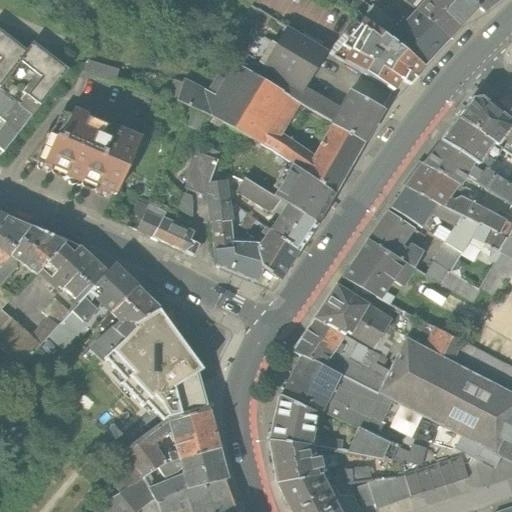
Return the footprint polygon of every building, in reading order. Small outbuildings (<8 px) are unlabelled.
[(92,5),(89,0),(85,0),(81,3),(85,9),(92,5)] [(402,0),(416,10),(424,0),(402,0)] [(450,39),(477,7),(469,0),(424,0),(416,10),(450,39)] [(469,0),(477,7),(484,12),(497,0),(469,0)] [(424,69),(450,39),(416,10),(390,40),(424,69)] [(351,51),(344,63),(395,92),(407,71),(416,76),(424,69),(390,40),(363,20),(339,45),(351,51)] [(287,27),(266,64),(303,86),(325,48),(287,27)] [(0,34),(0,86),(18,63),(25,54),(0,34)] [(32,45),(25,54),(18,63),(40,80),(19,107),(18,109),(31,119),(67,72),(32,45)] [(300,102),(334,122),(342,108),(303,86),(266,64),(239,49),(231,63),(300,102)] [(114,85),(119,72),(87,62),(83,75),(114,85)] [(272,149),(294,165),(335,194),(365,140),(334,122),(314,156),(281,133),(300,102),(231,63),(214,94),(183,78),(178,99),(209,114),(272,149)] [(351,91),(342,108),(334,122),(365,140),(383,109),(351,91)] [(19,107),(0,93),(0,122),(4,126),(0,131),(0,153),(3,156),(31,119),(18,109),(19,107)] [(468,101),(453,121),(489,144),(494,147),(510,126),(477,100),(468,101)] [(60,113),(54,126),(27,160),(68,178),(67,182),(81,188),(83,185),(99,192),(97,195),(108,199),(109,195),(114,197),(139,140),(112,129),(110,133),(97,128),(99,123),(75,112),(72,118),(60,113)] [(453,121),(437,144),(469,165),(474,166),(489,144),(453,121)] [(176,131),(161,125),(155,142),(169,147),(176,131)] [(494,147),(511,159),(511,127),(510,126),(494,147)] [(460,179),(469,165),(437,144),(419,169),(453,188),(460,179)] [(207,193),(211,222),(230,220),(226,181),(209,183),(217,160),(196,152),(185,186),(207,193)] [(294,165),(274,196),(280,200),(290,205),(318,224),(335,194),(294,165)] [(511,190),(474,166),(469,165),(460,179),(511,210),(511,190)] [(419,169),(404,189),(433,205),(439,208),(444,201),(453,188),(419,169)] [(272,213),(280,200),(274,196),(243,177),(235,191),(272,213)] [(404,189),(390,209),(415,226),(419,228),(426,216),(433,205),(404,189)] [(192,198),(182,193),(175,211),(193,219),(192,198)] [(452,228),(422,277),(470,305),(477,293),(447,273),(467,241),(478,246),(484,234),(494,238),(502,222),(455,200),(449,204),(444,201),(439,208),(433,205),(426,216),(452,228)] [(132,215),(142,220),(145,214),(148,207),(137,202),(132,215)] [(290,205),(272,231),(300,252),(318,224),(290,205)] [(148,207),(145,214),(163,221),(166,214),(148,206),(148,207)] [(390,209),(366,242),(411,268),(422,253),(410,245),(406,250),(401,247),(415,226),(390,209)] [(137,232),(154,240),(163,221),(145,214),(142,220),(137,232)] [(0,265),(1,267),(10,258),(32,229),(8,219),(0,228),(0,265)] [(213,247),(234,245),(230,220),(211,222),(213,247)] [(194,235),(163,221),(154,240),(186,254),(194,235)] [(511,227),(476,290),(494,301),(504,283),(511,288),(511,264),(508,263),(511,257),(511,227)] [(64,243),(32,229),(10,258),(18,264),(35,276),(36,275),(64,243)] [(263,244),(258,244),(264,267),(282,282),(300,252),(272,231),(263,244)] [(414,271),(411,268),(366,242),(333,288),(365,308),(368,310),(389,280),(402,289),(414,271)] [(58,286),(77,304),(104,274),(77,248),(64,243),(36,275),(53,291),(58,286)] [(258,244),(234,245),(213,247),(215,264),(260,283),(264,267),(258,244)] [(0,265),(0,284),(18,264),(10,258),(1,267),(0,265)] [(109,314),(134,287),(112,265),(104,274),(77,304),(68,313),(47,336),(61,350),(84,325),(82,322),(93,310),(87,305),(92,297),(109,314)] [(0,330),(10,320),(0,311),(0,309),(13,294),(0,287),(0,330)] [(157,310),(134,287),(109,314),(118,323),(88,351),(99,362),(102,359),(133,330),(130,326),(157,310)] [(342,343),(345,338),(365,308),(333,288),(308,324),(338,341),(342,343)] [(33,334),(33,340),(39,345),(47,336),(68,313),(53,300),(42,312),(48,317),(33,334)] [(368,310),(365,308),(345,338),(367,353),(388,322),(368,310)] [(102,359),(122,381),(118,385),(141,408),(144,405),(152,413),(161,422),(166,418),(205,408),(203,399),(196,374),(201,371),(157,310),(130,326),(133,330),(102,359)] [(0,351),(19,369),(39,345),(33,340),(10,320),(0,330),(0,351)] [(413,321),(401,345),(447,369),(459,345),(413,321)] [(319,369),(338,341),(308,324),(287,354),(298,359),(319,369)] [(375,358),(367,353),(345,338),(342,343),(338,341),(319,369),(335,378),(374,396),(386,373),(371,366),(375,358)] [(401,345),(386,373),(374,396),(388,404),(511,467),(511,423),(507,421),(511,411),(511,402),(447,369),(401,345)] [(511,372),(459,345),(447,369),(511,402),(511,372)] [(335,378),(319,369),(298,359),(275,400),(312,417),(315,418),(318,413),(335,378)] [(374,396),(335,378),(318,413),(353,431),(360,434),(367,420),(377,425),(388,404),(374,396)] [(275,400),(265,446),(304,450),(307,437),(312,417),(275,400)] [(177,460),(216,449),(205,408),(166,418),(161,422),(121,452),(133,468),(142,479),(156,469),(164,464),(152,445),(170,433),(175,452),(166,454),(168,463),(177,460)] [(13,429),(8,435),(15,441),(18,441),(24,434),(17,428),(13,429)] [(337,439),(347,444),(352,435),(342,430),(337,439)] [(384,446),(360,434),(353,431),(352,435),(347,444),(342,455),(376,463),(384,446)] [(340,442),(307,437),(304,450),(308,450),(338,454),(340,442)] [(265,446),(272,485),(275,484),(313,478),(312,473),(318,472),(315,458),(309,459),(308,450),(304,450),(265,446)] [(422,450),(409,447),(405,464),(417,467),(422,450)] [(405,453),(395,448),(389,461),(399,466),(405,453)] [(181,475),(186,490),(224,479),(216,449),(177,460),(180,470),(181,475)] [(156,469),(163,479),(175,473),(180,470),(177,460),(168,463),(164,464),(156,469)] [(334,471),(335,485),(351,483),(350,478),(369,476),(368,467),(334,471)] [(111,482),(117,494),(142,479),(133,468),(111,482)] [(186,490),(181,475),(148,489),(153,499),(155,503),(170,495),(186,490)] [(289,511),(335,511),(319,477),(313,478),(275,484),(289,511)] [(403,477),(366,486),(372,505),(373,511),(408,498),(403,477)] [(102,504),(107,510),(108,511),(136,511),(153,499),(148,489),(142,479),(117,494),(102,504)] [(173,511),(188,507),(189,511),(234,511),(223,481),(225,480),(224,479),(186,490),(170,495),(155,503),(157,511),(173,511)] [(360,509),(372,505),(366,486),(354,489),(360,509)] [(157,511),(155,503),(153,499),(136,511),(157,511)]
